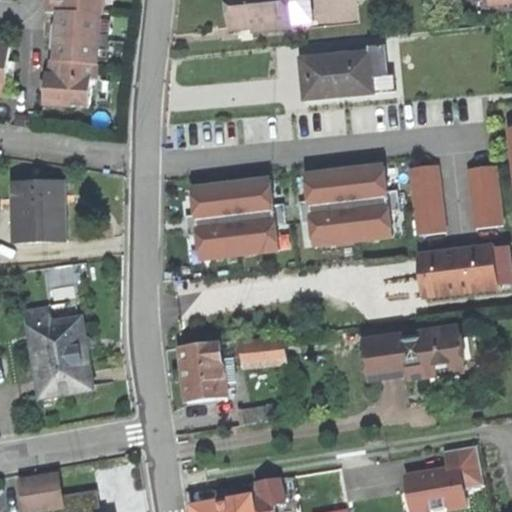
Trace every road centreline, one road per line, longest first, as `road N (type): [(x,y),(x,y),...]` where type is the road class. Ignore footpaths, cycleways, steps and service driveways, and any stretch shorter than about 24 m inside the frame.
road 1 (residential): [(474,130),(146,160)]
road 2 (residential): [(157,429),(143,314),(146,160)]
road 3 (residential): [(146,160),(158,0)]
road 4 (residential): [(157,429),(0,458)]
road 5 (residential): [(146,160),(0,140)]
